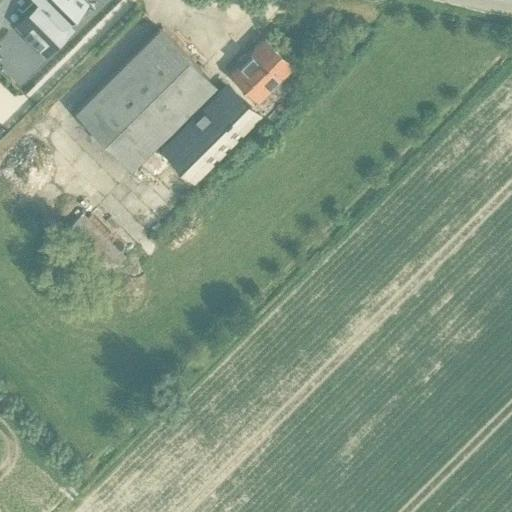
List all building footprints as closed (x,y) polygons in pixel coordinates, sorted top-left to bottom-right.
[(35,0),(37,2),(14,25),(44,56),(73,27),(67,21),(87,0),(86,0),(35,0)] [(130,168),(137,160),(152,146),(167,131),(214,84),(156,27),(72,112),(130,168)] [(238,60),(227,71),(256,100),(290,65),(261,36),(244,53),(243,52),(236,59),(238,60)] [(214,98),(165,147),(181,163),(194,150),(200,157),(204,153),(209,148),(216,141),(221,136),(228,129),(233,124),(249,108),(227,86),(215,98),(214,98)] [(103,280),(126,256),(81,213),(58,237),(103,280)]
